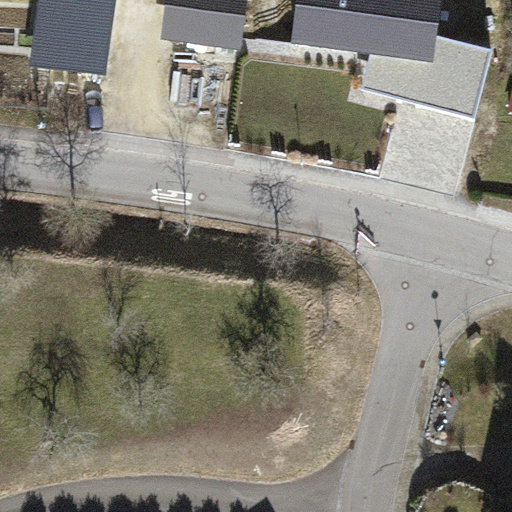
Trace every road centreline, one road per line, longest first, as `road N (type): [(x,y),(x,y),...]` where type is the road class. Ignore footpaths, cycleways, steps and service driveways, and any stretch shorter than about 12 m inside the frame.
road 1 (tertiary): [(0,159),(98,168),(443,235)]
road 2 (residential): [(443,235),(368,511)]
road 3 (track): [(45,511),(79,501),(194,493),(290,511)]
